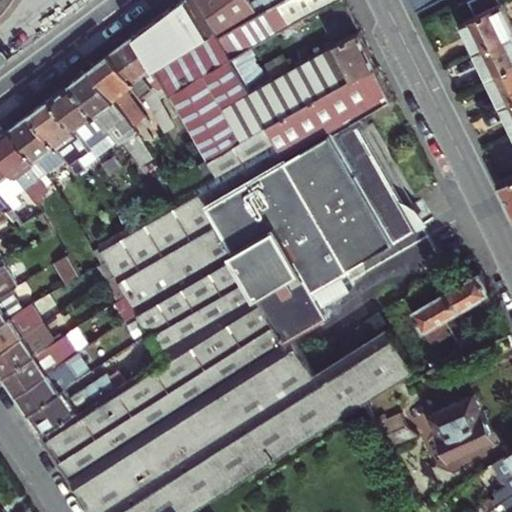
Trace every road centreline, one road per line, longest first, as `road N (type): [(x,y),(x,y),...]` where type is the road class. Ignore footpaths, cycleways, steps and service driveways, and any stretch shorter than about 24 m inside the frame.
road 1 (tertiary): [(383,0),(511,259)]
road 2 (residential): [(132,0),(0,99)]
